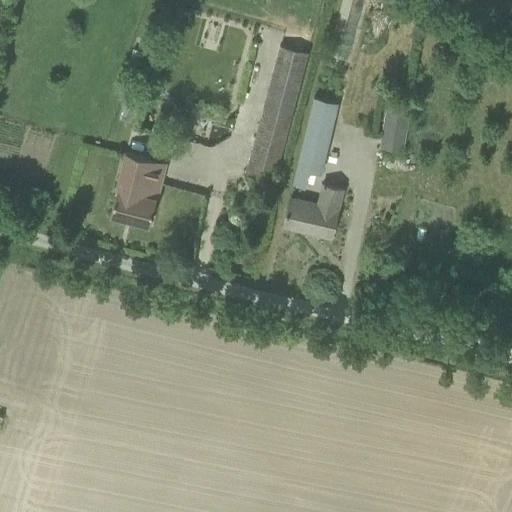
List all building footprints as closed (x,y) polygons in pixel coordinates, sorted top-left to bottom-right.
[(280,43),(246,171),(276,179),(310,51),(280,43)] [(153,85),(164,56),(150,51),(140,80),(153,85)] [(339,100),(313,94),(293,181),(306,184),(309,169),(322,172),(339,100)] [(384,98),(383,145),(408,146),(410,99),(384,98)] [(164,162),(127,153),(118,187),(111,212),(149,222),(155,197),(164,162)] [(290,196),(283,225),(331,237),(343,188),(323,183),(318,203),(290,196)]
